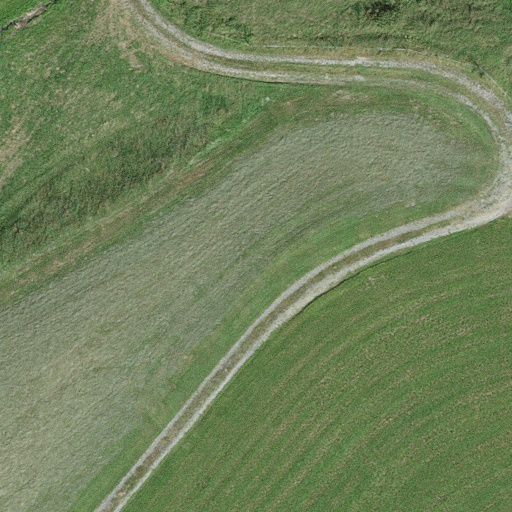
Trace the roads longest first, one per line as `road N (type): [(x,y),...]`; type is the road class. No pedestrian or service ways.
road 1 (track): [(511,187),(474,214),(361,254),(298,291),(107,511)]
road 2 (track): [(128,0),(147,28),(210,59),(392,68),(463,85),(492,106),(511,142)]
